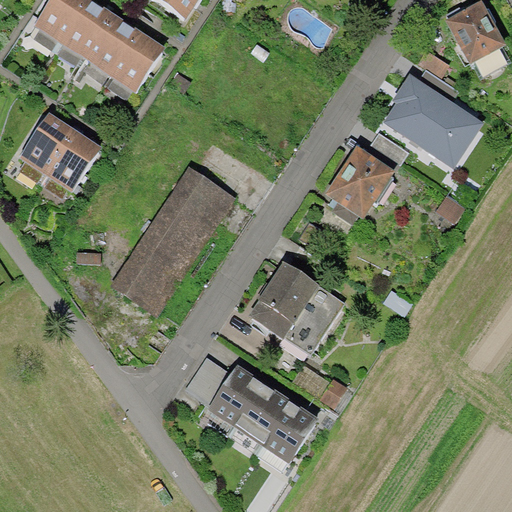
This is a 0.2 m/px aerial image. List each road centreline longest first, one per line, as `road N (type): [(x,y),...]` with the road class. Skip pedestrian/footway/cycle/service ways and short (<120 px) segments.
road 1 (residential): [(145,412),(411,0)]
road 2 (unclassified): [(0,231),(145,412)]
